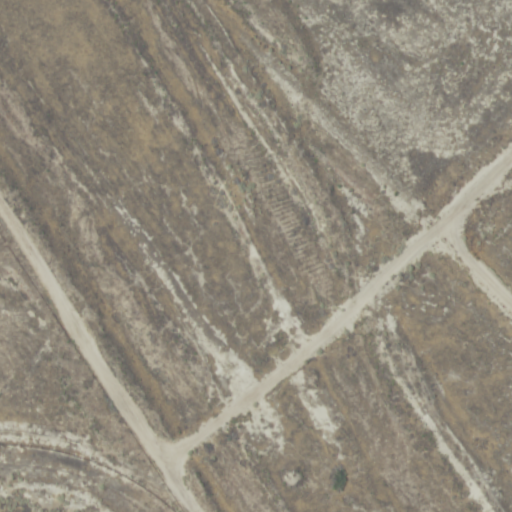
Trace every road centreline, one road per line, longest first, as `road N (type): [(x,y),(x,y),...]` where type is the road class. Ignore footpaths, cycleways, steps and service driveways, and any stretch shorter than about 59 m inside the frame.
road 1 (track): [(511,476),(394,294),(393,273),(299,158),(196,0)]
road 2 (track): [(511,295),(471,256),(459,219),(511,159)]
